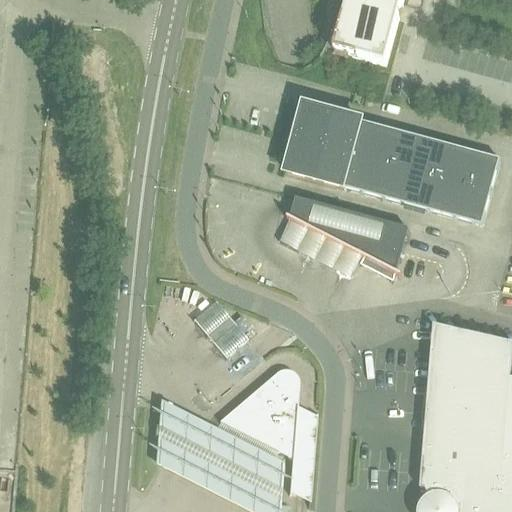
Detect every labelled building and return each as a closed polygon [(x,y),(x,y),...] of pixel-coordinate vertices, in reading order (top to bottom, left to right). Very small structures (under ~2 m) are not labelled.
[(347,0),(345,11),(334,37),(326,52),(386,68),(404,0),(347,0)] [(361,124),(305,109),(287,175),(343,191),(361,124)] [(362,124),(343,191),(483,229),(500,163),(362,124)] [(405,241),(408,231),(296,201),(294,210),(291,221),(289,220),(288,222),(365,261),(362,267),(394,284),(405,241)] [(227,320),(206,337),(213,346),(236,328),(227,320)] [(511,378),(511,346),(434,327),(428,397),(432,397),(429,433),(425,433),(420,492),(426,493),(430,499),(429,500),(427,501),(425,503),(423,505),(422,507),(420,509),(420,511),(419,511),(511,511),(511,381),(511,378)] [(296,424),(299,387),(298,384),(298,382),(297,380),(295,378),(294,376),(292,375),(289,374),(287,373),(285,373),(282,373),(280,373),(278,374),(276,376),(219,424),(220,425),(292,462),(289,497),(310,499),(316,425),(296,424)] [(280,511),(285,472),(162,414),(156,474),(230,511),(280,511)]
